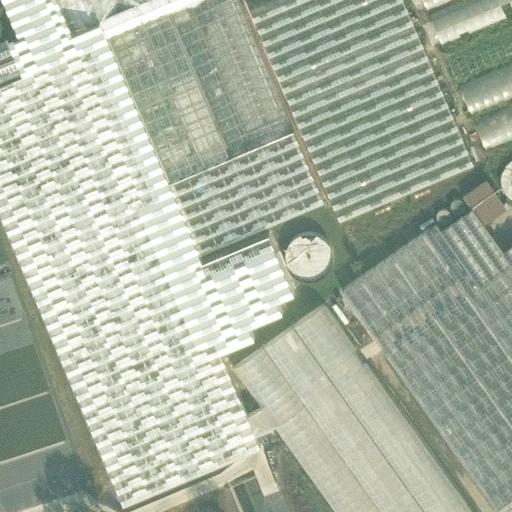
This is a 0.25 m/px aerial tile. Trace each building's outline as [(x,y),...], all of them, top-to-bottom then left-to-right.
[(293,131),(238,0),(60,0),(73,30),(72,30),(80,49),(64,55),(126,201),(142,194),(293,131)] [(403,0),(271,0),(250,9),(340,222),(473,166),(403,0)] [(423,0),(430,16),(467,0),(423,0)] [(511,0),(467,0),(430,16),(445,50),(511,21),(511,0)] [(5,14),(0,16),(0,31),(11,27),(5,14)] [(511,21),(445,50),(459,86),(511,63),(511,21)] [(8,36),(0,39),(0,82),(23,73),(8,36)] [(0,82),(0,209),(16,248),(113,207),(52,61),(23,73),(0,82)] [(511,63),(459,86),(474,120),(511,104),(511,63)] [(511,104),(474,120),(485,147),(511,136),(511,104)] [(293,131),(142,194),(152,217),(152,216),(173,265),(172,265),(173,267),(324,203),(293,131)] [(511,202),(511,161),(496,169),(511,202)] [(511,244),(503,252),(493,238),(472,208),(440,230),(436,225),(341,292),(496,511),(501,511),(511,504),(511,244)] [(152,217),(20,272),(40,321),(172,265),(173,265),(152,216),(152,217)] [(288,234),(285,271),(324,274),(327,237),(288,234)] [(34,407),(58,422),(14,281),(9,278),(0,281),(0,386),(5,386),(5,392),(29,391),(34,407)] [(470,511),(323,305),(232,369),(333,511),(470,511)]
